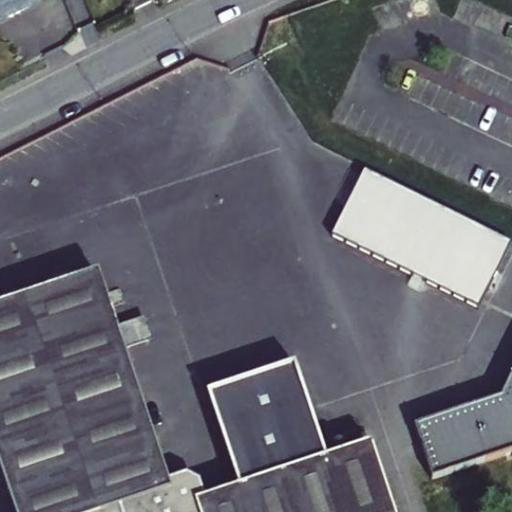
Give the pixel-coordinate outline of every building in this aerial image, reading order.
[(0,0),(0,21),(45,0),(0,0)] [(511,245),(368,173),(337,235),(480,307),(511,245)] [(117,511),(169,495),(97,277),(0,310),(0,478),(11,511),(117,511)] [(207,394),(240,491),(330,460),(297,364),(207,394)] [(511,384),(508,393),(422,421),(425,431),(440,475),(511,451),(511,384)] [(391,511),(370,447),(330,460),(240,491),(241,494),(223,500),(222,496),(203,503),(199,489),(186,480),(169,487),(170,497),(124,511),(391,511)]
